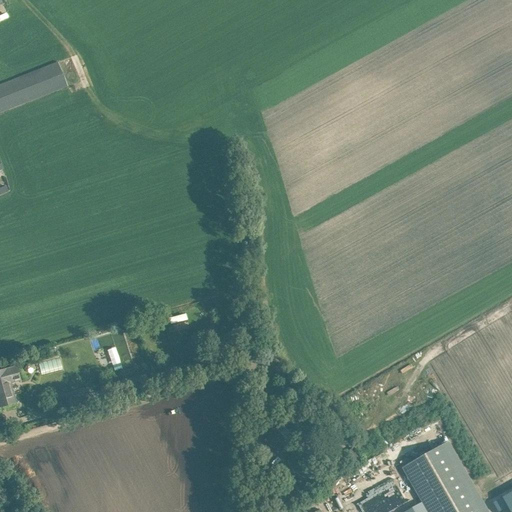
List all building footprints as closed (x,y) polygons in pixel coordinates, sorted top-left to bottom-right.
[(0,84),(0,112),(68,86),(58,62),(0,84)] [(0,195),(9,191),(6,186),(0,188),(0,195)] [(100,352),(102,373),(122,371),(120,350),(100,352)] [(65,371),(63,362),(42,368),(45,377),(65,371)] [(0,407),(16,403),(11,383),(21,381),(17,368),(7,370),(7,369),(0,370),(0,407)] [(143,389),(140,380),(102,392),(105,400),(143,389)] [(91,405),(86,390),(65,396),(70,411),(91,405)] [(283,449),(290,442),(283,435),(282,436),(274,428),(269,432),(271,434),(264,440),(275,450),(276,449),(280,454),(284,450),(283,449)] [(489,511),(450,441),(402,468),(422,502),(405,511),(489,511)] [(271,493),(265,499),(274,507),(279,501),(282,503),(288,497),(276,485),(269,491),(271,493)] [(384,511),(390,511),(412,501),(405,488),(379,502),(384,511)] [(511,511),(511,492),(493,503),(498,511),(499,511),(508,507),(511,511)]
